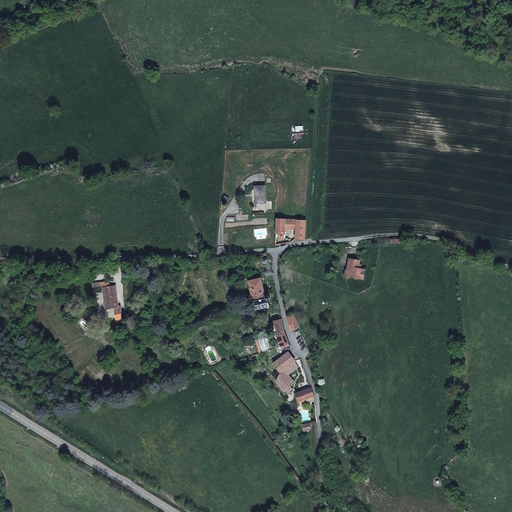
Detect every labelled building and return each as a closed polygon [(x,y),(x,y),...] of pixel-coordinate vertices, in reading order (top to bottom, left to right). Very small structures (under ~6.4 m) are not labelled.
[(266,203),(265,185),(256,186),(256,197),(256,203),(266,203)] [(285,228),(286,219),(277,219),(276,233),(285,234),(285,228)] [(296,229),(297,220),(286,219),(285,228),(296,229)] [(305,239),(306,220),(297,220),(296,229),(296,238),(305,239)] [(358,268),(360,260),(350,258),(347,270),(346,270),(345,277),(350,278),(350,276),(363,279),(365,269),(362,268),(358,268)] [(265,292),(261,277),(249,280),(252,295),(253,295),(265,292)] [(115,285),(109,286),(109,281),(108,281),(101,282),(102,288),(103,287),(106,308),(114,307),(115,314),(121,313),(120,306),(119,306),(118,306),(115,285)] [(269,295),(268,295),(267,295),(265,296),(265,292),(253,295),(255,301),(254,301),(256,309),(270,306),(268,299),(269,299),(270,298),(270,297),(270,296),(269,296),(269,295)] [(297,321),(294,315),(287,317),(290,325),(295,323),(296,322),(297,321)] [(284,331),(282,319),(274,321),(274,322),(278,332),(278,333),(284,331)] [(300,326),(297,321),(296,322),(295,323),(290,325),(292,331),(300,326)] [(284,331),(278,333),(282,346),(284,350),(288,348),(290,346),(285,334),(285,332),(284,331)] [(295,360),(288,352),(273,363),(280,372),(276,380),(285,391),(285,390),(287,393),(290,390),(288,388),(290,386),(285,381),(290,377),(288,375),(284,369),(288,366),(292,371),(298,366),(295,361),(295,360)] [(292,371),(288,366),(284,369),(288,375),(292,371)] [(294,382),(290,377),(285,381),(290,386),(294,382)] [(314,396),(311,388),(296,393),(299,402),(300,405),(308,403),(315,401),(314,399),(314,398),(314,396)]
